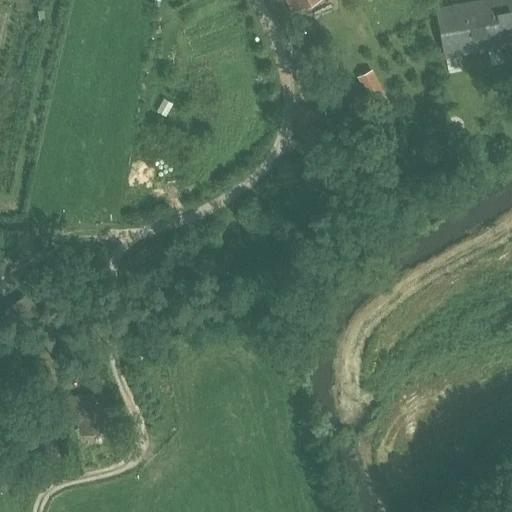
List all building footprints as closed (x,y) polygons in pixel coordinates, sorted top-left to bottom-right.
[(511,44),(511,0),(480,0),(436,8),(444,56),(511,44)] [(197,13),(212,13),(212,2),(197,2),(197,13)] [(389,107),(371,70),(357,76),(375,113),(389,107)] [(173,103),(164,98),(157,111),(166,116),(173,103)] [(81,432),(102,429),(97,396),(56,401),(58,423),(80,420),(81,432)]
